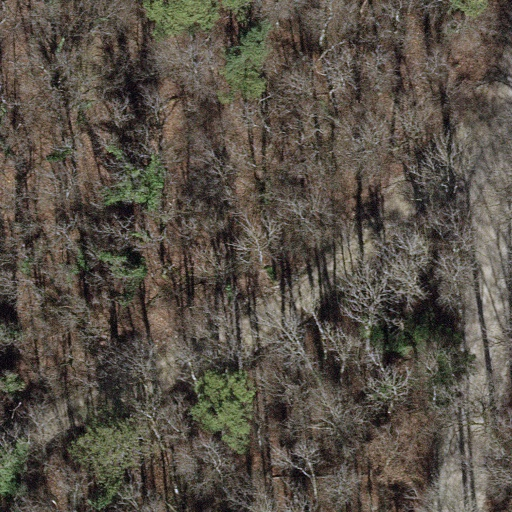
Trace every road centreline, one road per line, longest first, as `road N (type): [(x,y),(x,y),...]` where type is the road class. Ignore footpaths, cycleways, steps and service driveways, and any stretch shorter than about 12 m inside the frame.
road 1 (track): [(511,88),(388,213),(213,357),(0,459)]
road 2 (track): [(511,289),(472,511)]
